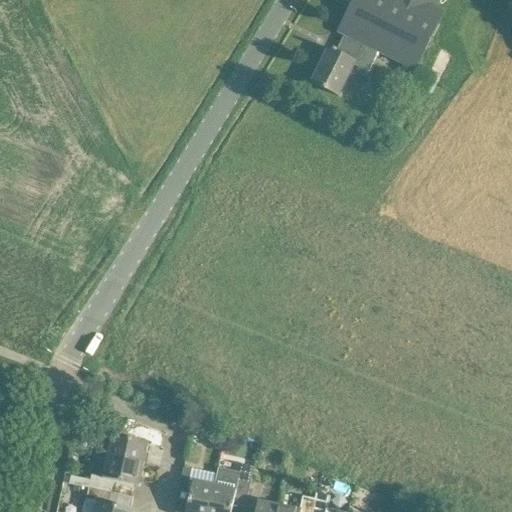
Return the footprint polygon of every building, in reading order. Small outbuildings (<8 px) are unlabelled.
[(354,0),(338,33),(344,37),(337,52),(334,50),(333,52),(329,51),(312,84),(340,98),(358,62),(357,62),(364,47),(416,72),(446,12),(439,9),(442,0),(354,0)] [(111,436),(107,456),(144,464),(148,444),(142,443),(147,429),(137,424),(137,422),(127,420),(125,427),(103,423),(102,430),(115,433),(114,437),(111,436)] [(70,484),(70,485),(89,489),(133,498),(135,487),(139,488),(144,464),(107,456),(103,478),(92,476),(91,481),(71,477),(70,484)] [(184,469),(174,511),(209,511),(215,486),(193,481),(191,493),(188,492),(192,471),(184,469)] [(244,511),(251,483),(239,480),(237,491),(215,486),(209,511),(244,511)] [(280,511),(281,507),(259,502),(263,485),(258,484),(251,483),(244,511),(280,511)] [(89,489),(84,511),(133,511),(134,511),(130,510),(133,498),(89,489)] [(281,507),(280,511),(314,511),(318,496),(316,494),(315,500),(302,497),(300,510),(281,507)] [(322,511),(324,504),(322,504),(323,499),(318,496),(314,511),(322,511)]
